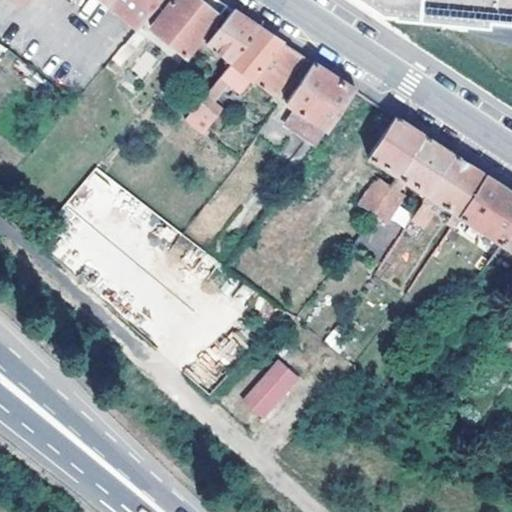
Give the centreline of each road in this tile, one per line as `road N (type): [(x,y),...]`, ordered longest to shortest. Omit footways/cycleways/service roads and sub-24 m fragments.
road 1 (secondary): [(511,157),(269,0)]
road 2 (motorway): [(179,511),(0,354)]
road 3 (motorway): [(0,403),(133,511)]
